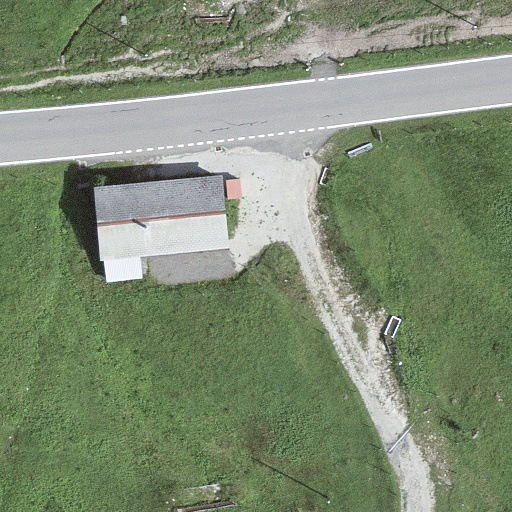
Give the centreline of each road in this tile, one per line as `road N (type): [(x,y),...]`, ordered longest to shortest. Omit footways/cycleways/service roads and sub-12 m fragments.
road 1 (tertiary): [(0,141),(511,79)]
road 2 (track): [(256,113),(403,459),(416,511)]
